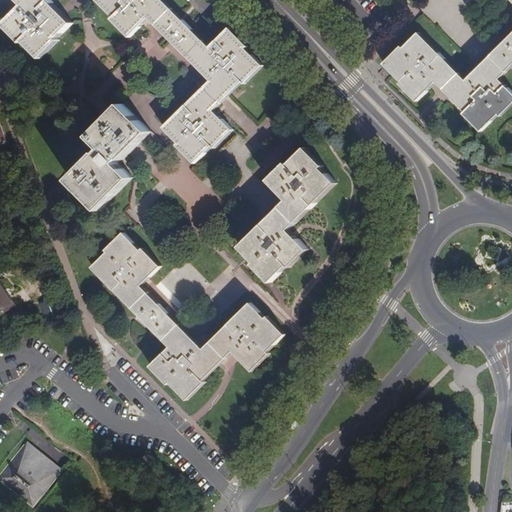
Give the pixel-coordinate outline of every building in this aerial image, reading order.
[(18,0),(24,5),(5,25),(22,43),(24,41),(41,58),(60,40),(58,38),(73,23),(50,0),(18,0)] [(97,0),(114,17),(113,20),(130,37),(149,18),(211,81),(165,127),(180,143),(178,145),(196,163),(213,145),(216,148),(233,130),(215,110),(243,82),(246,84),(263,66),(246,49),(248,46),(230,28),(210,47),(163,0),(97,0)] [(511,0),(511,35),(491,56),(466,80),(460,73),(420,32),(405,48),(403,47),(385,64),(402,82),(401,83),(417,101),(438,82),(445,89),(466,111),(464,113),(482,131),(499,114),(501,116),(511,105),(511,90),(500,79),(507,72),(511,66),(511,0)] [(124,104),(91,136),(103,149),(99,153),(98,152),(71,180),(101,210),(133,178),(118,163),(123,158),(124,160),(151,133),(124,104)] [(255,264),(272,283),(289,265),(292,267),(309,249),(290,230),(337,183),(322,168),(324,165),(306,147),(289,165),(286,163),(269,181),(287,200),(241,247),(256,262),(255,264)] [(109,252),(94,268),(170,346),(152,366),(169,384),(172,382),(188,399),(206,382),(205,380),(234,351),(253,371),(271,354),(269,351),(287,334),(269,316),(267,318),(252,302),(204,349),(143,285),(162,266),(144,248),(143,250),(125,232),(107,250),(109,252)] [(0,313),(13,304),(1,286),(0,286),(0,313)] [(28,442),(0,475),(0,480),(33,507),(63,470),(28,442)] [(148,452),(141,459),(150,469),(158,461),(148,452)]
